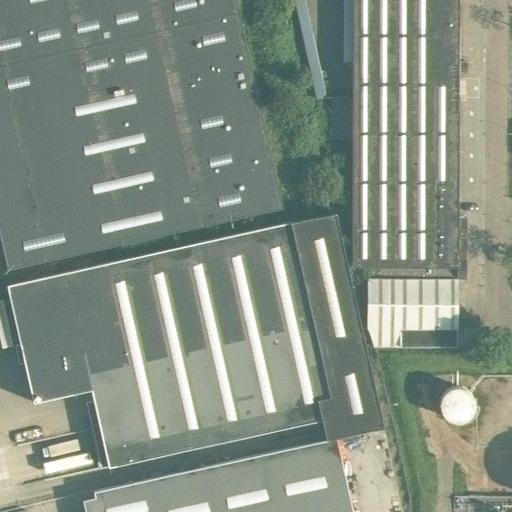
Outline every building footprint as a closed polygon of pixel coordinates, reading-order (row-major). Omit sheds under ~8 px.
[(0,0),(0,238),(7,269),(282,207),(235,0),(0,0)] [(351,0),(351,114),(351,266),(367,266),(367,274),(463,276),(463,216),(457,216),(457,118),(457,72),(464,72),(464,61),(457,61),(457,0),(351,0)] [(331,97),(331,139),(350,139),(350,97),(331,97)] [(289,220),(6,284),(33,402),(91,388),(108,466),(331,416),(336,436),(336,437),(383,426),(356,309),(334,210),(309,216),(289,220)] [(463,276),(367,274),(366,328),(367,328),(374,345),(456,347),(456,345),(456,328),(456,280),(463,279),(463,276)] [(443,411),(447,417),(453,421),(460,421),(467,418),(472,413),(474,406),(473,399),(469,393),(462,390),(455,389),(449,392),(444,397),(442,404),(443,411)] [(228,460),(93,490),(97,511),(352,511),(336,437),(336,436),(228,460)]
